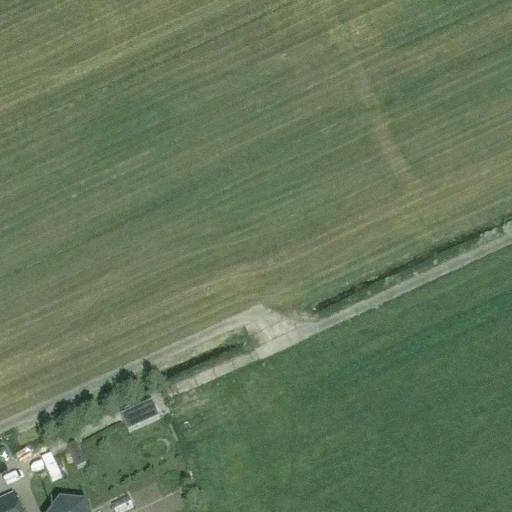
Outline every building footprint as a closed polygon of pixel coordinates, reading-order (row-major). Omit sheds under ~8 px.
[(122,417),(129,433),(159,419),(152,403),(122,417)] [(129,450),(123,433),(113,437),(118,454),(129,450)] [(160,473),(177,465),(170,450),(153,458),(160,473)] [(0,511),(19,511),(13,497),(0,502),(0,511)] [(121,497),(102,503),(105,511),(116,511),(125,509),(121,497)]
